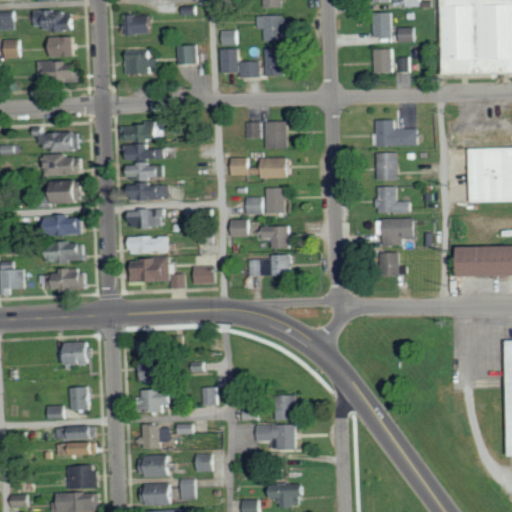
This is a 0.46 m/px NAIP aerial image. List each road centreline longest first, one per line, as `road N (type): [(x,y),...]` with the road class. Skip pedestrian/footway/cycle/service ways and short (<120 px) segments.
road 1 (residential): [(121,511),(99,0)]
road 2 (residential): [(0,110),(511,93)]
road 3 (residential): [(349,307),(339,289),(329,0)]
road 4 (tertiary): [(445,511),(321,348),(259,313)]
road 5 (tertiary): [(0,320),(259,313)]
road 6 (residential): [(321,348),(349,307),(511,305)]
road 7 (residential): [(345,511),(343,411),(361,393)]
